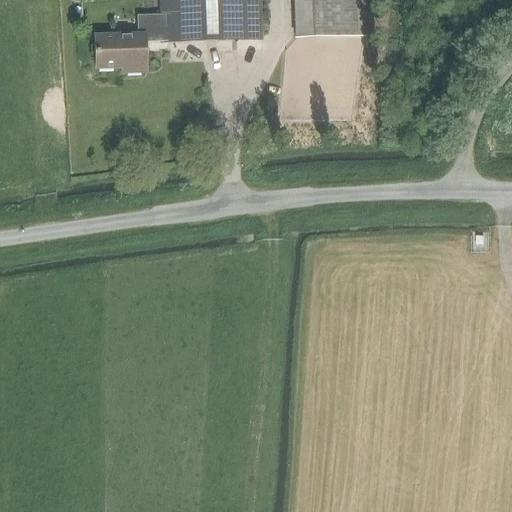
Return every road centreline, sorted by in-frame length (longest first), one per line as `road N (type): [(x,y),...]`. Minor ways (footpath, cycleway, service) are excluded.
road 1 (tertiary): [(459,190),(278,200),(0,239)]
road 2 (unclassified): [(459,190),(468,130),(511,65)]
